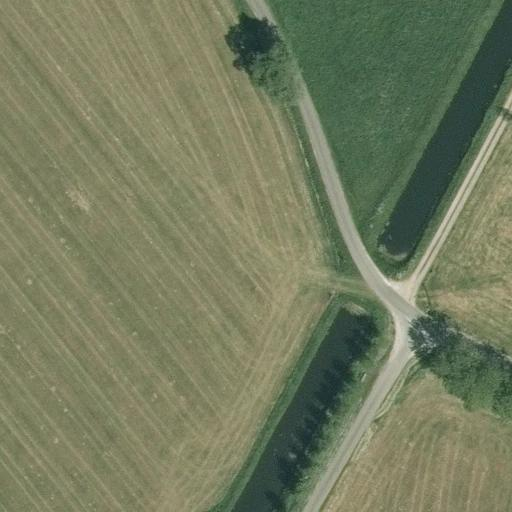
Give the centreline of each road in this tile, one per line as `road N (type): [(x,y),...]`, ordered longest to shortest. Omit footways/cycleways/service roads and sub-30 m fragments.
road 1 (unclassified): [(419,323),(358,256),(306,109),(254,0)]
road 2 (unclassified): [(313,511),(419,323)]
